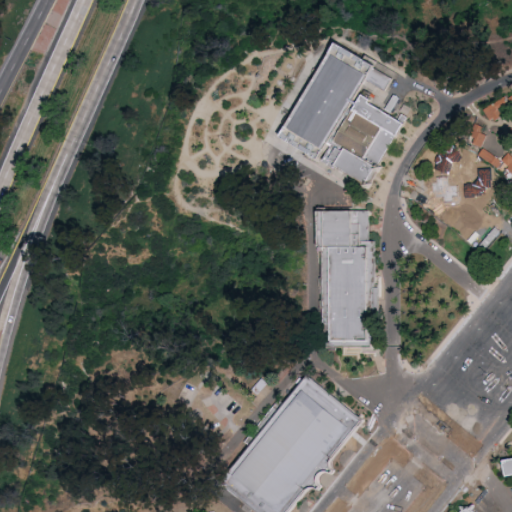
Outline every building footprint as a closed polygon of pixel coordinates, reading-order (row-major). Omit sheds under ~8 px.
[(335,47),(283,139),(366,186),(400,125),(376,112),(394,81),(335,47)] [(485,109),(490,119),(495,117),(496,120),(505,115),(502,109),(510,105),(504,95),(493,101),(494,104),(485,109)] [(478,125),(473,139),(484,144),(490,130),(478,125)] [(455,147),(461,160),(451,164),(447,176),(436,172),(439,164),(434,163),(437,154),(447,150),(455,147)] [(504,160),(500,167),(479,154),(484,147),(504,160)] [(477,170),(477,179),(472,185),(464,186),(464,201),(483,200),(483,194),(486,190),(491,190),(490,170),(477,170)] [(446,178),(447,186),(456,186),(456,200),(454,201),(454,204),(442,204),(442,199),(435,199),(434,195),(431,196),(431,184),(435,184),(435,179),(446,178)] [(316,216),(318,352),(375,351),(373,214),(316,216)] [(222,485),(255,511),(278,511),(358,416),(308,377),(222,485)] [(503,462),(511,460),(511,475),(506,476),(503,462)]
